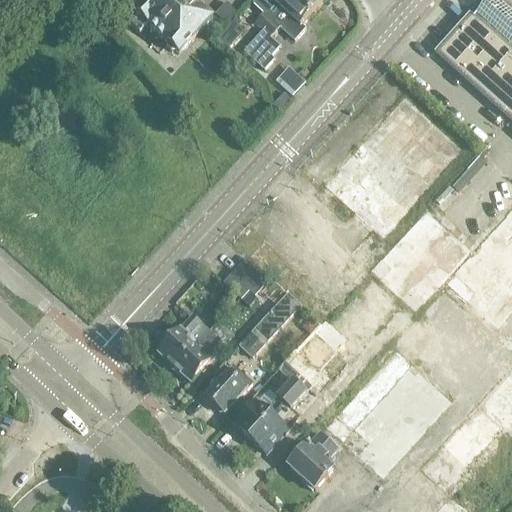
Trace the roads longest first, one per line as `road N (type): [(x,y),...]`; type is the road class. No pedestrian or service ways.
road 1 (tertiary): [(76,380),(331,94)]
road 2 (unknown): [(356,511),(387,492),(471,401),(469,378),(434,337)]
road 3 (tertiary): [(214,511),(76,380)]
road 4 (tertiary): [(64,415),(173,511)]
